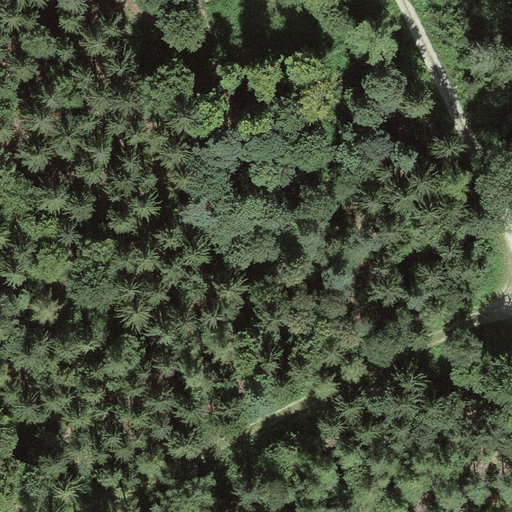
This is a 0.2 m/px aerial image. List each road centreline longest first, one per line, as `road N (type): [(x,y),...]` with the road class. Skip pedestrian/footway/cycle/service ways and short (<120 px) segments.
road 1 (track): [(511,300),(90,511)]
road 2 (track): [(402,0),(511,245)]
